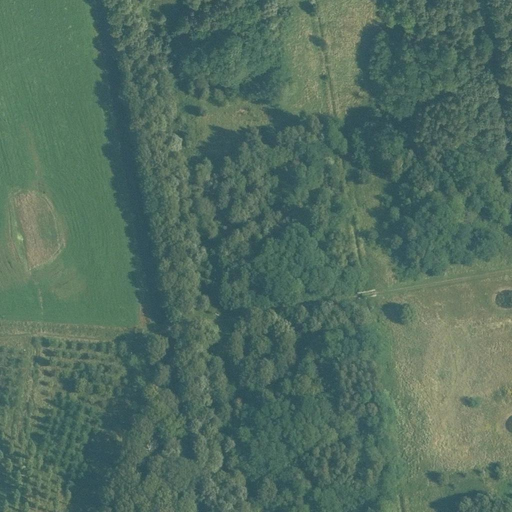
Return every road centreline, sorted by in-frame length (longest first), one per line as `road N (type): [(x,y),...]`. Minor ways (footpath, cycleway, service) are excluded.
road 1 (track): [(180,328),(118,0)]
road 2 (track): [(216,511),(180,328)]
